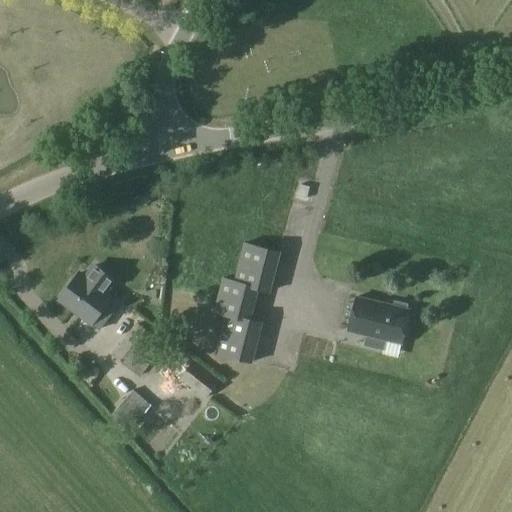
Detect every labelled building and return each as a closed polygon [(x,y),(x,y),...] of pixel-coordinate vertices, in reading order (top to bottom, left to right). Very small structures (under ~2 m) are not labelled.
[(276,235),(280,211),(267,209),(263,233),(276,235)] [(280,252),(244,243),(234,281),(223,278),(214,312),(227,315),(216,357),(253,367),(263,326),(250,323),(259,289),(270,291),(280,252)] [(79,274),(61,297),(75,307),(77,305),(83,310),(80,315),(91,324),(111,298),(104,293),(114,280),(95,266),(85,279),(79,274)] [(357,297),(348,331),(366,335),(363,346),(384,351),(386,340),(402,344),(410,310),(407,309),(408,304),(394,301),(393,306),(357,297)] [(140,378),(165,345),(137,323),(112,354),(140,378)] [(199,395),(205,399),(219,382),(193,361),(179,379),(199,395)] [(151,366),(146,374),(161,385),(167,377),(151,366)] [(126,397),(114,410),(133,427),(145,414),(126,397)]
